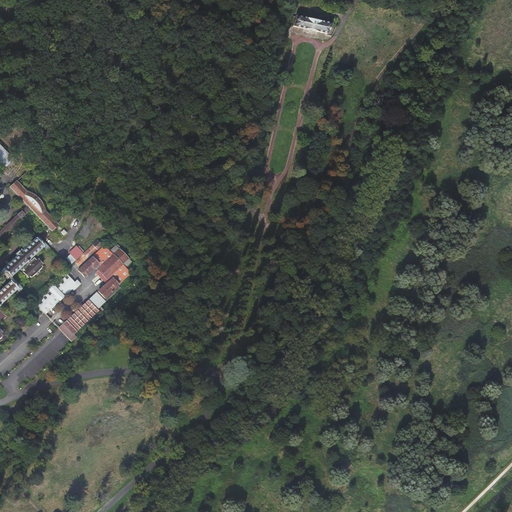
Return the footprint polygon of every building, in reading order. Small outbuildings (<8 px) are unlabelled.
[(313,30),(317,31),(326,33),(326,34),(331,35),(336,25),(296,15),(293,25),(304,28),(309,29),(308,32),(312,33),(313,30)] [(0,143),(0,165),(9,175),(20,162),(18,160),(16,160),(0,143)] [(27,206),(31,209),(50,231),(57,224),(44,211),(44,202),(41,197),(37,193),(32,191),(26,191),(16,181),(10,187),(27,206)] [(0,237),(13,226),(31,209),(27,206),(12,220),(0,231),(0,237)] [(87,238),(96,219),(89,215),(79,234),(87,238)] [(3,269),(11,277),(19,269),(24,264),(25,266),(22,269),(25,271),(23,273),(28,278),(30,277),(31,278),(43,268),(41,266),(43,264),(38,259),(36,261),(34,258),(31,261),(29,259),(34,254),(43,247),(46,250),(49,248),(39,238),(37,240),(35,238),(21,252),(19,249),(15,255),(16,256),(3,269)] [(75,260),(80,264),(102,243),(97,239),(75,260)] [(108,250),(103,245),(77,269),(84,277),(92,269),(103,281),(121,264),(123,266),(129,260),(114,245),(108,250)] [(75,259),(72,256),(70,254),(66,258),(70,263),(75,259)] [(22,289),(11,277),(3,269),(0,271),(0,273),(9,283),(15,290),(18,293),(22,289)] [(48,290),(34,303),(44,313),(45,314),(71,289),(73,291),(80,284),(76,281),(73,283),(65,274),(53,285),(50,282),(45,286),(48,290)] [(121,282),(115,276),(98,291),(104,298),(121,282)] [(0,339),(2,337),(1,335),(3,333),(0,330),(0,304),(2,303),(15,290),(9,283),(0,291),(0,339)] [(59,328),(71,342),(76,337),(73,334),(99,309),(101,312),(104,310),(100,305),(103,302),(95,294),(59,328)]
